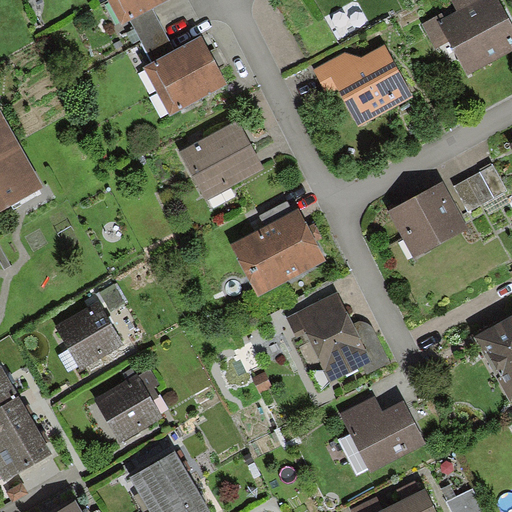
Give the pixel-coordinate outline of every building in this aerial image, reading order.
[(114,0),(124,17),(155,0),(114,0)] [(511,32),(494,0),(490,0),(445,24),(470,71),(511,48),(511,32)] [(201,36),(143,68),(170,116),(227,84),(201,36)] [(377,41),(320,71),(331,91),(342,85),(361,120),(406,96),(377,41)] [(0,120),(0,204),(36,184),(0,120)] [(237,128),(187,154),(208,194),(258,167),(237,128)] [(458,182),(471,217),(511,200),(499,166),(458,182)] [(441,189),(396,212),(415,249),(460,227),(441,189)] [(300,215),(238,247),(260,290),(322,258),(300,215)] [(338,300),(286,323),(291,336),(307,329),(327,374),(364,358),(338,300)] [(95,307),(58,327),(80,366),(117,346),(95,307)] [(511,322),(482,338),(511,393),(511,322)] [(47,455),(0,370),(0,474),(3,479),(47,455)] [(135,380),(99,402),(121,439),(158,417),(135,380)] [(401,410),(354,435),(373,469),(419,444),(401,410)] [(206,511),(174,457),(134,480),(153,511),(206,511)] [(377,496),(351,510),(352,511),(436,511),(425,489),(420,491),(416,481),(379,500),(377,496)]
